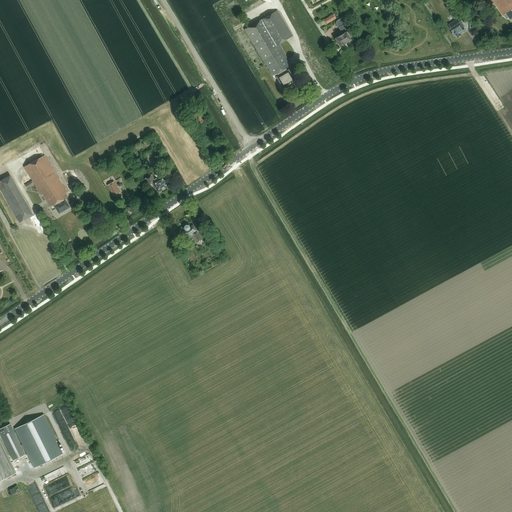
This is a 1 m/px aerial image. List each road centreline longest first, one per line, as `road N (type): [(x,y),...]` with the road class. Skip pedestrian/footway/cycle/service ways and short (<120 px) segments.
road 1 (secondary): [(0,323),(251,147)]
road 2 (secondary): [(251,147),(353,81),(469,57)]
road 3 (unclassified): [(251,147),(163,0)]
